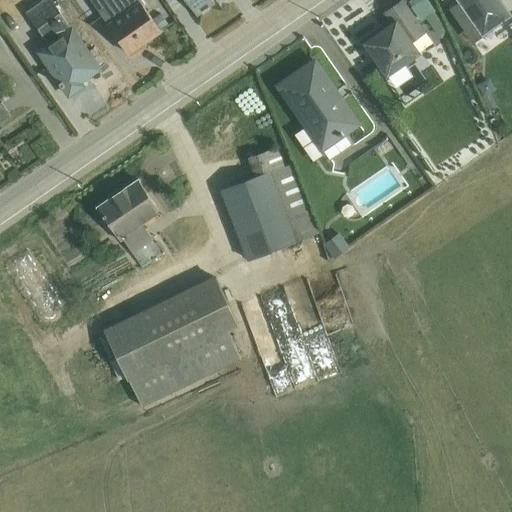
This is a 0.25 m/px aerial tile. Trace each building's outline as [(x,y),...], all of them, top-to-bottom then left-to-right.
[(43,4),(48,0),(42,0),(26,11),(38,28),(53,18),(43,4)] [(53,18),(38,28),(47,42),(37,50),(62,86),(69,94),(82,85),(80,82),(99,68),(51,0),(48,0),(43,4),(53,18)] [(139,0),(105,0),(109,5),(99,12),(128,53),(161,30),(139,0)] [(185,0),(196,15),(215,3),(212,0),(185,0)] [(388,75),(403,64),(420,53),(413,41),(426,32),(403,0),(401,0),(383,13),(391,24),(365,43),(388,75)] [(428,0),(420,0),(411,6),(421,21),(436,11),(428,0)] [(500,0),(458,0),(483,35),(511,16),(500,0)] [(315,60),(278,85),(330,159),(351,144),(345,135),(359,125),(315,60)] [(403,64),(388,75),(396,88),(412,77),(403,64)] [(0,122),(11,115),(1,101),(0,101),(0,122)] [(255,176),(222,189),(249,259),(318,232),(292,163),(284,166),(277,147),(249,157),(255,176)] [(133,252),(152,240),(141,222),(159,211),(138,179),(98,207),(107,220),(104,221),(111,231),(113,230),(121,241),(124,239),(133,252)] [(339,232),(323,243),(333,258),(349,247),(339,232)] [(152,240),(133,252),(142,267),(162,254),(152,240)] [(214,275),(104,328),(127,379),(129,380),(141,405),(240,358),(227,330),(238,325),(214,275)]
